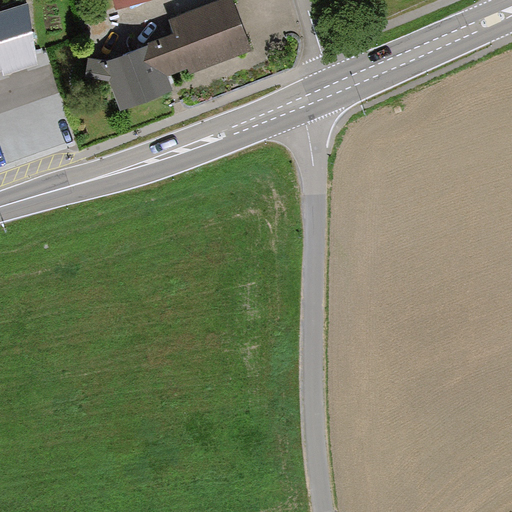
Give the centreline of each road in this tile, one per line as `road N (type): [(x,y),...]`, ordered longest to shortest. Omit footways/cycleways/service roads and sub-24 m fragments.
road 1 (unclassified): [(322,511),(313,148),(299,98)]
road 2 (tertiary): [(299,98),(0,202)]
road 3 (tertiary): [(511,8),(331,86)]
